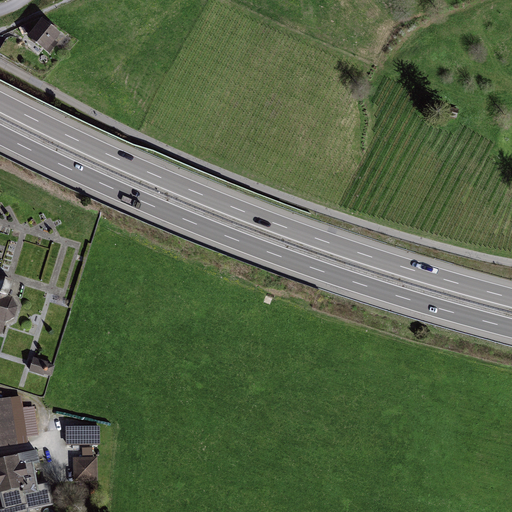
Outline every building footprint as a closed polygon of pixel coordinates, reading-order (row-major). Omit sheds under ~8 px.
[(29,42),(52,60),(66,42),(43,24),(29,42)] [(0,292),(0,337),(3,326),(9,328),(21,321),(24,312),(17,301),(10,299),(11,296),(0,292)] [(34,358),(31,369),(43,373),(44,372),(51,375),(53,366),(46,364),(47,363),(34,358)] [(20,393),(0,396),(0,442),(27,438),(20,393)] [(37,448),(0,457),(0,489),(3,502),(0,502),(0,511),(13,511),(51,504),(45,481),(36,483),(31,466),(41,464),(37,448)] [(99,456),(72,456),(72,482),(100,481),(99,456)]
